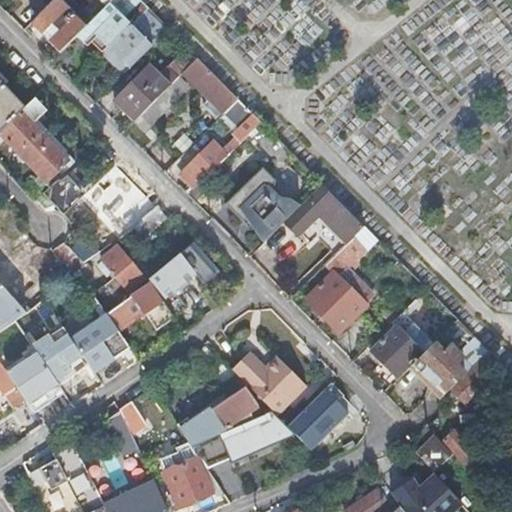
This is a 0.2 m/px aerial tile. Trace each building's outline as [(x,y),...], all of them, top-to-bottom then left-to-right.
[(109,5),(113,0),(55,0),(31,24),(58,54),(72,40),(77,36),(86,27),(61,2),(62,0),(67,0),(70,3),(72,0),(94,0),(94,1),(84,11),(92,21),(109,5)] [(86,27),(77,36),(84,44),(89,40),(92,43),(102,53),(107,48),(131,26),(122,18),(139,1),(137,0),(113,0),(109,5),(92,21),(86,27)] [(147,53),(159,42),(153,36),(147,42),(131,26),(107,48),(103,53),(124,75),(139,60),(147,53)] [(170,85),(196,59),(177,40),(159,57),(168,66),(168,68),(173,74),(164,82),(169,86),(170,85)] [(147,53),(139,60),(143,64),(151,56),(147,53)] [(223,116),(237,102),(197,60),(183,75),(207,99),(221,114),(223,115),(223,116)] [(113,102),(133,122),(156,100),(147,91),(160,77),(153,70),(157,67),(153,63),(139,76),(130,85),(113,102)] [(125,80),(130,85),(139,76),(134,71),(125,80)] [(0,132),(25,109),(0,81),(0,132)] [(181,95),(170,85),(169,86),(156,100),(133,122),(142,132),(181,95)] [(47,111),(36,99),(25,109),(0,132),(0,134),(46,184),(69,163),(34,124),(47,111)] [(216,120),(221,114),(207,99),(201,104),(216,120)] [(240,143),(260,123),(238,101),(237,102),(223,116),(239,131),(233,136),(236,139),(240,143)] [(238,164),(269,133),(260,123),(240,143),(236,147),(198,184),(212,198),(242,169),(238,164)] [(261,168),(283,147),(273,136),(249,159),(260,169),(261,168)] [(192,189),(198,184),(236,147),(231,143),(221,152),(212,143),(201,155),(186,169),(185,170),(186,172),(180,178),(192,189)] [(100,181),(116,166),(106,156),(97,166),(101,171),(96,176),(100,181)] [(157,207),(117,165),(116,166),(100,181),(92,188),(90,190),(89,191),(109,215),(103,220),(120,239),(131,230),(144,221),(143,220),(157,207)] [(260,169),(223,205),(247,229),(249,227),(264,246),(288,223),(301,210),(302,209),(293,201),(283,202),(273,191),(269,188),(267,177),(268,176),(261,168),(260,169)] [(77,186),(82,181),(73,171),(67,176),(77,186)] [(62,180),(59,180),(44,194),(63,215),(83,197),(89,191),(90,190),(82,181),(77,186),(67,176),(62,180)] [(269,188),(273,191),(276,183),(268,176),(267,177),(269,188)] [(353,239),(364,228),(324,188),(309,202),(302,209),(301,210),(288,223),(302,237),(311,228),(337,255),(353,239)] [(109,215),(89,191),(83,197),(103,220),(109,215)] [(168,216),(159,206),(157,207),(143,220),(144,221),(131,230),(139,240),(168,216)] [(362,248),(353,239),(337,255),(325,267),(332,274),(305,301),(339,334),(366,307),(335,275),(362,248)] [(0,269),(0,270),(13,259),(0,244),(0,269)] [(75,276),(78,273),(84,268),(63,244),(53,251),(75,276)] [(97,301),(105,314),(119,303),(116,298),(125,290),(128,294),(145,281),(119,247),(102,261),(115,277),(107,284),(106,283),(93,294),(94,295),(95,296),(97,301)] [(150,280),(165,300),(167,298),(196,275),(180,255),(150,280)] [(0,270),(0,286),(4,291),(12,284),(22,296),(35,284),(13,259),(0,270)] [(78,273),(82,278),(90,271),(87,266),(84,268),(78,273)] [(157,330),(174,318),(163,301),(150,282),(132,295),(133,297),(109,314),(109,313),(105,315),(106,316),(105,318),(120,337),(128,331),(125,328),(145,314),(157,330)] [(25,315),(1,288),(0,288),(0,331),(7,327),(25,315)] [(439,306),(425,291),(418,298),(432,313),(439,306)] [(20,308),(25,315),(33,309),(45,299),(40,292),(20,308)] [(95,296),(79,307),(92,327),(105,318),(106,316),(105,315),(105,314),(97,301),(95,296)] [(163,301),(174,318),(188,309),(182,299),(175,303),(167,298),(165,300),(163,301)] [(45,299),(33,309),(49,332),(53,329),(61,324),(45,299)] [(383,318),(390,326),(401,315),(394,307),(383,318)] [(94,374),(129,349),(120,337),(105,318),(92,327),(71,340),(92,370),(94,374)] [(0,331),(0,345),(21,331),(15,322),(7,327),(0,331)] [(69,338),(61,324),(53,329),(63,343),(69,338)] [(396,328),(371,353),(396,378),(422,354),(396,328)] [(59,387),(61,391),(78,380),(92,370),(71,340),(69,338),(63,343),(55,348),(50,340),(44,345),(49,352),(40,359),(59,387)] [(32,405),(59,387),(40,359),(30,345),(26,348),(30,354),(8,369),(20,388),(32,405)] [(442,398),(464,376),(454,366),(462,358),(451,348),(445,352),(444,351),(442,353),(434,345),(412,367),(442,398)] [(511,376),(489,354),(452,393),(458,399),(464,405),(496,372),(511,388),(505,394),(511,400),(511,376)] [(231,371),(269,411),(276,417),(305,388),(276,358),(262,372),(246,356),(231,371)] [(0,391),(4,397),(17,388),(0,363),(0,391)] [(81,383),(94,374),(92,370),(78,380),(81,383)] [(190,447),(199,442),(246,421),(262,414),(244,387),(226,400),(190,425),(187,420),(176,427),(190,447)] [(17,388),(4,397),(9,404),(22,396),(17,388)] [(310,411),(308,408),(296,420),(308,433),(320,421),(332,433),(354,411),(332,388),(310,411)] [(455,402),(458,399),(452,393),(449,395),(455,402)] [(226,400),(222,395),(187,420),(190,425),(226,400)] [(120,411),(121,413),(131,435),(145,425),(131,402),(119,411),(120,411)] [(122,456),(137,449),(131,435),(121,413),(120,411),(106,420),(122,456)] [(199,442),(190,447),(197,457),(251,433),(246,421),(199,442)] [(433,436),(434,435),(427,427),(417,436),(425,443),(433,436)] [(453,432),(443,442),(473,475),(483,465),(453,432)] [(450,454),(433,436),(425,443),(414,453),(432,471),(450,454)] [(511,437),(500,451),(511,463),(511,437)] [(57,458),(40,465),(51,488),(67,481),(82,511),(108,511),(105,504),(102,505),(72,440),(54,452),(57,458)] [(223,469),(231,487),(232,488),(260,475),(246,448),(219,462),(223,469)] [(210,494),(219,489),(198,459),(162,476),(170,494),(166,496),(171,506),(174,504),(177,509),(210,494)] [(433,500),(469,473),(459,462),(424,488),(433,500)] [(429,475),(419,463),(390,490),(399,502),(429,475)] [(227,489),(231,487),(223,469),(218,472),(227,489)] [(108,511),(165,511),(152,483),(105,504),(108,511)] [(433,500),(424,488),(415,494),(425,506),(433,500)] [(381,511),(388,508),(376,491),(346,511),(381,511)]
